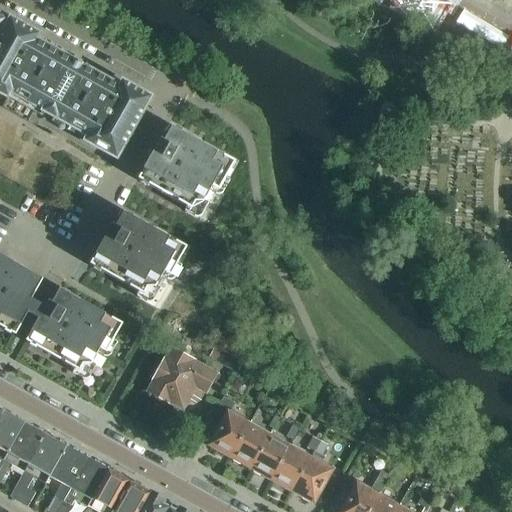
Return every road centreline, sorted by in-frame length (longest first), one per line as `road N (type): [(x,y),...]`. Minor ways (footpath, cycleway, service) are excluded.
road 1 (residential): [(12,237),(68,267),(170,86),(18,0)]
road 2 (tertiary): [(228,511),(90,438)]
road 3 (residential): [(90,438),(166,306)]
